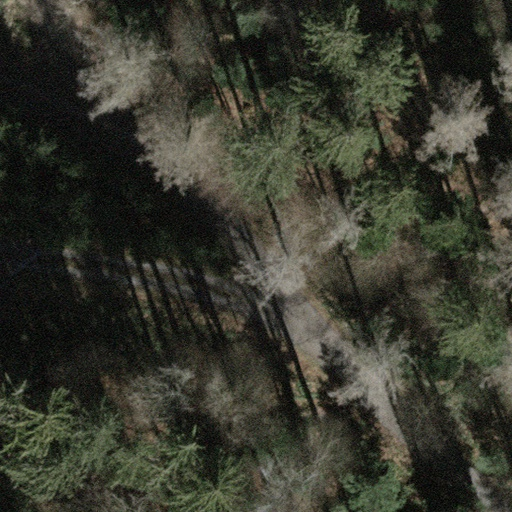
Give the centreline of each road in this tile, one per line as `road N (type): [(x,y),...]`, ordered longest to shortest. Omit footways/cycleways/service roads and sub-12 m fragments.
road 1 (track): [(237,271),(0,260)]
road 2 (track): [(378,395),(237,271)]
road 3 (track): [(237,271),(168,213),(111,147)]
road 4 (track): [(511,505),(378,395)]
road 5 (track): [(111,147),(0,93)]
